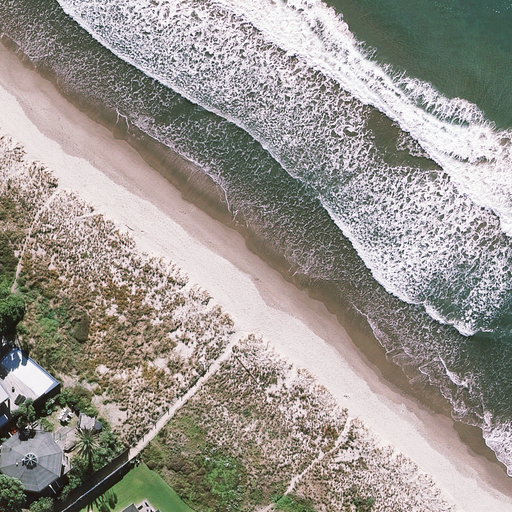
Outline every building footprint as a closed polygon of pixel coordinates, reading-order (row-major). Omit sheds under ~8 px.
[(58,383),(7,336),(0,344),(0,363),(41,401),(58,383)] [(0,416),(19,402),(0,375),(0,416)] [(98,416),(80,413),(78,432),(95,434),(98,416)] [(27,431),(5,444),(2,470),(17,490),(43,493),(66,479),(68,451),(53,433),(27,431)] [(160,511),(149,496),(127,511),(160,511)]
